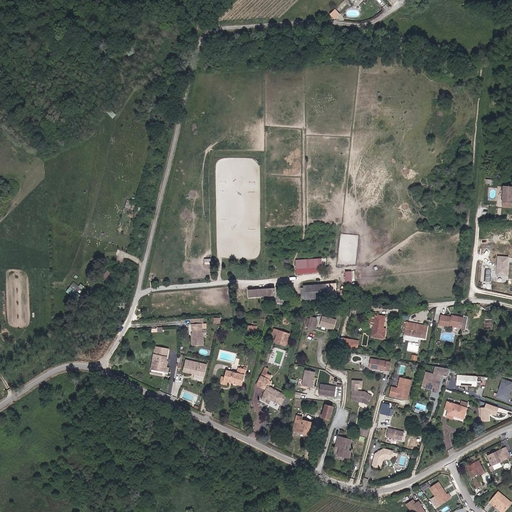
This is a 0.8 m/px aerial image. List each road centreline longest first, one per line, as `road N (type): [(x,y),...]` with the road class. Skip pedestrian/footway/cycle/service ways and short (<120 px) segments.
road 1 (unclassified): [(96,367),(138,294),(205,34),(324,20),(359,25),(406,0)]
road 2 (residential): [(96,367),(355,487),(399,486),(449,460)]
road 3 (residential): [(511,304),(473,299),(378,309)]
